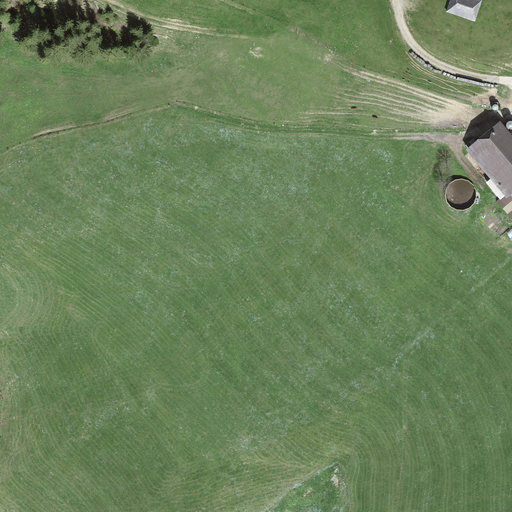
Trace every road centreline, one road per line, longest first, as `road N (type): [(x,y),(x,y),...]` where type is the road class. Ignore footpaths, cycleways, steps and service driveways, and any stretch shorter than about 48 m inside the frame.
road 1 (track): [(390,511),(402,470),(407,347),(511,262)]
road 2 (track): [(511,81),(426,58),(409,41),(394,0)]
